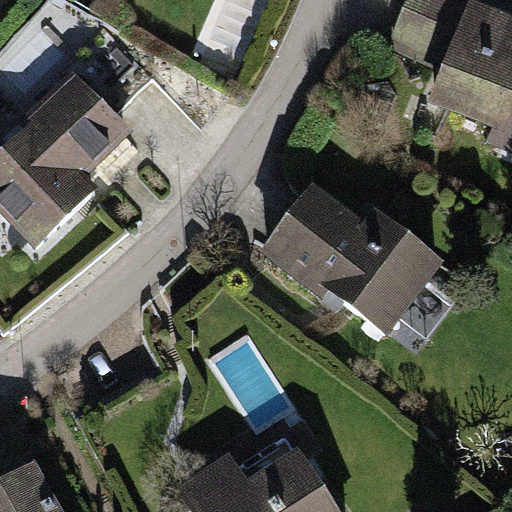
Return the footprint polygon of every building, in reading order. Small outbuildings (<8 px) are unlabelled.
[(511,29),(476,15),(480,6),(466,0),(412,0),(407,13),(411,14),(397,47),(450,69),(436,103),(501,130),(497,139),(511,145),(511,29)] [(28,137),(0,163),(0,211),(37,250),(93,196),(80,183),(127,137),(74,82),(22,131),(28,137)] [(329,293),(385,335),(437,267),(377,222),(365,237),(313,198),(268,257),(324,299),(329,293)] [(330,511),(299,463),(248,496),(229,467),(183,497),(192,511),(330,511)] [(0,511),(54,511),(33,473),(0,491),(0,511)]
